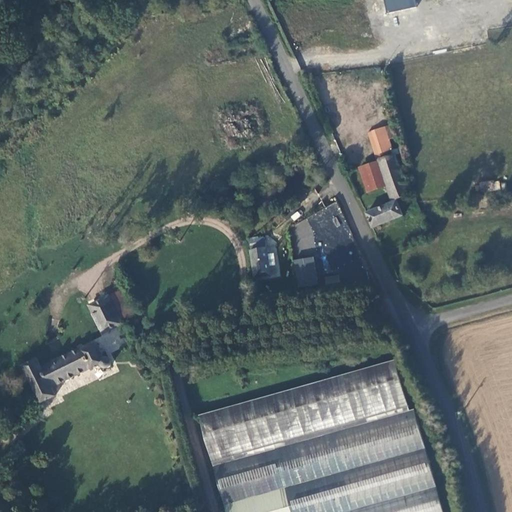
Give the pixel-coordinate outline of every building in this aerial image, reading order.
[(415,0),(384,0),(387,14),(417,8),(415,0)] [(382,159),(394,158),(386,127),(375,130),(382,159)] [(410,197),(409,188),(403,188),(394,158),(382,159),(377,161),(385,186),(389,201),(410,197)] [(365,191),(385,186),(377,161),(357,167),(365,191)] [(365,214),(371,228),(400,217),(394,203),(365,214)] [(285,231),(282,228),(274,237),(268,245),(271,248),(285,231)] [(265,242),(268,245),(274,237),(267,233),(263,237),(266,239),(265,242)] [(253,251),(249,253),(254,280),(270,277),(266,250),(253,251)] [(299,290),(318,286),(313,259),(294,263),(299,290)] [(327,290),(341,287),(340,280),(326,283),(327,290)] [(125,289),(109,296),(121,319),(136,311),(125,289)] [(109,296),(93,305),(107,332),(123,324),(121,319),(109,296)] [(46,368),(32,375),(50,412),(64,405),(60,397),(101,377),(102,379),(112,374),(112,375),(113,375),(114,376),(115,376),(115,377),(117,377),(117,376),(118,376),(119,376),(120,375),(121,373),(121,372),(120,370),(120,369),(119,368),(118,368),(117,368),(114,368),(107,354),(94,360),(92,357),(51,377),(46,368)] [(396,360),(200,416),(225,511),(444,511),(415,410),(410,411),(396,360)]
